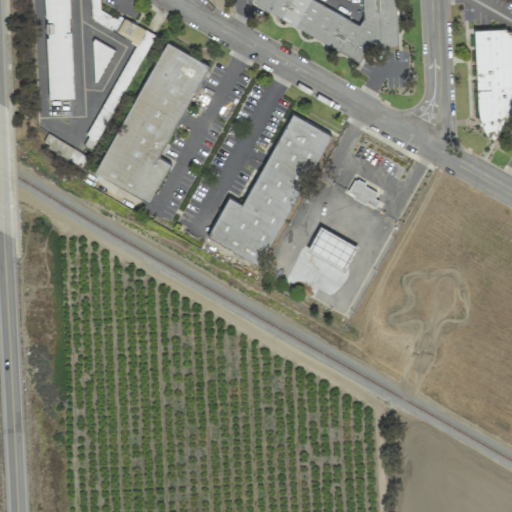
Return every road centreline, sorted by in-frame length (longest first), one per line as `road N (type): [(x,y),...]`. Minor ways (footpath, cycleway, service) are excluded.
road 1 (residential): [(511,191),(182,0)]
road 2 (tertiary): [(16,511),(2,233)]
road 3 (residential): [(433,0),(441,152)]
